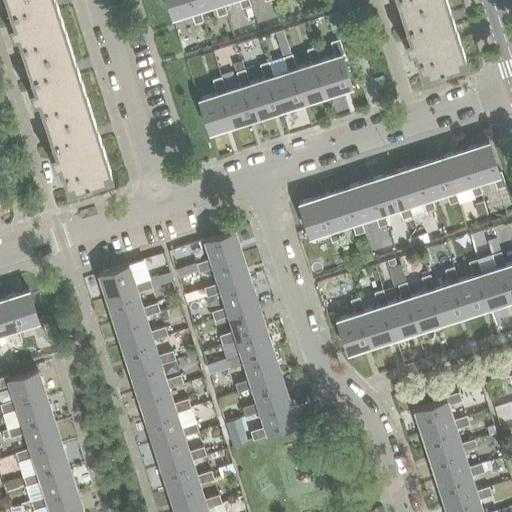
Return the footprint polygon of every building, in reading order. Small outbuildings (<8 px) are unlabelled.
[(24,57),(69,42),(55,0),(5,0),(11,19),(5,21),(9,34),(15,31),(24,57)] [(202,20),(198,6),(195,7),(193,0),(165,0),(171,15),(190,9),(194,23),(202,20)] [(193,0),(195,7),(198,6),(213,2),(218,15),(227,12),(222,0),(193,0)] [(395,0),(399,9),(427,0),(395,0)] [(466,59),(446,0),(427,0),(399,9),(407,34),(401,36),(405,49),(411,48),(420,74),(466,59)] [(282,28),(273,31),(279,48),(288,45),(282,28)] [(316,61),(326,92),(351,84),(341,54),(344,53),(339,38),(330,41),(334,55),(319,60),(316,61)] [(44,122),(90,107),(69,42),(24,57),(32,83),(26,85),(30,98),(36,96),(44,122)] [(293,68),(303,100),(326,92),(316,61),(319,60),(314,46),(307,48),(311,62),(296,67),(293,68)] [(287,70),(272,75),(269,76),(279,107),(303,100),(293,68),(296,67),(292,54),(283,56),(287,70)] [(263,78),(248,82),(246,83),(256,115),(279,107),(269,76),(272,75),(267,61),(259,64),(263,78)] [(222,91),(232,122),(256,115),(246,83),(248,82),(244,69),(235,71),(240,85),(225,90),(222,91)] [(374,77),(377,88),(385,85),(382,75),(374,77)] [(198,98),(208,130),(232,122),(222,91),(225,90),(220,76),(212,78),(216,92),(198,98)] [(90,107),(44,122),(53,147),(46,149),(51,162),(57,160),(66,189),(112,174),(90,107)] [(498,171),(488,141),(463,149),(474,180),(477,179),(492,174),(496,188),(505,185),(500,171),(498,171)] [(474,180),(463,149),(440,156),(450,188),(454,187),(469,182),(473,195),(481,192),(477,179),(474,180)] [(450,188),(440,156),(416,164),(426,195),(430,194),(445,189),(450,203),(458,200),(454,187),(450,188)] [(416,164),(392,171),(403,203),(406,202),(421,197),(425,211),(435,208),(430,194),(426,195),(416,164)] [(403,203),(392,171),(369,179),(379,210),(383,209),(397,204),(401,218),(411,215),(406,202),(403,203)] [(379,210),(369,179),(346,186),(356,217),(359,217),(374,212),(378,226),(387,223),(383,209),(379,210)] [(333,225),(336,225),(350,220),(354,233),(363,230),(359,217),(356,217),(346,186),(322,194),(333,225)] [(333,225),(322,194),(298,202),(308,233),(300,236),(304,249),(315,245),(311,232),(326,227),(331,241),(340,238),(336,225),(333,225)] [(212,263),(241,254),(233,229),(204,238),(210,258),(196,262),(198,271),(213,266),(212,263)] [(478,272),(488,304),(511,296),(502,265),(505,264),(501,251),(492,253),(496,266),(482,271),(478,272)] [(249,278),(241,254),(212,263),(213,266),(218,281),(203,286),(206,294),(221,290),(220,287),(249,278)] [(473,274),(458,279),(455,280),(465,312),(488,304),(478,272),(482,271),(478,258),(469,261),(473,274)] [(511,261),(505,264),(502,265),(511,296),(511,261)] [(133,281),(128,263),(98,272),(106,296),(135,287),(136,290),(150,285),(147,277),(133,281)] [(431,288),(441,320),(465,312),(455,280),(458,279),(454,265),(445,268),(449,281),(434,286),(431,288)] [(168,272),(148,278),(150,285),(170,279),(168,272)] [(425,289),(411,294),(407,295),(418,327),(441,320),(431,288),(434,286),(430,273),(421,276),(425,289)] [(220,287),(221,290),(226,306),(211,311),(214,319),(229,314),(228,311),(257,302),(249,278),(220,287)] [(402,297),(386,302),(384,303),(395,335),(418,327),(407,295),(411,294),(407,281),(397,284),(402,297)] [(206,294),(203,286),(183,292),(186,301),(206,294)] [(135,287),(106,296),(113,320),(143,311),(144,313),(158,309),(155,301),(141,305),(136,290),(135,287)] [(28,289),(4,297),(13,326),(17,324),(33,319),(38,335),(46,332),(41,316),(37,318),(28,289)] [(378,304),(364,309),(360,310),(371,342),(395,335),(384,303),(386,302),(382,289),(373,291),(378,304)] [(346,350),(371,342),(360,310),(364,309),(360,296),(350,299),(354,312),(336,319),(346,350)] [(4,297),(0,298),(0,329),(8,327),(13,342),(22,340),(17,324),(13,326),(4,297)] [(264,325),(257,302),(228,311),(229,314),(234,329),(219,334),(221,343),(237,338),(236,335),(264,325)] [(143,311),(113,320),(121,344),(151,334),(152,338),(166,333),(163,325),(149,329),(144,313),(143,311)] [(272,349),(264,325),(236,335),(237,338),(242,353),(226,358),(229,367),(244,362),(243,359),(272,349)] [(151,334),(121,344),(129,368),(158,358),(160,362),(174,357),(171,349),(157,353),(152,338),(151,334)] [(243,359),(244,362),(249,377),(234,382),(237,391),(252,386),(251,383),(280,373),(272,349),(243,359)] [(166,382),(167,386),(181,381),(178,373),(165,377),(160,362),(158,358),(129,368),(137,392),(166,382)] [(15,402),(44,392),(37,368),(9,377),(8,374),(0,376),(0,385),(9,383),(14,398),(15,402)] [(251,383),(252,386),(257,402),(242,407),(245,415),(260,410),(259,406),(288,397),(280,373),(251,383)] [(467,388),(479,384),(476,373),(463,376),(467,388)] [(172,401),(167,386),(166,382),(137,392),(144,416),(174,406),(175,409),(189,405),(186,396),(172,401)] [(445,398),(414,408),(422,433),(467,418),(465,415),(452,419),(447,404),(461,400),(458,391),(444,396),(445,398)] [(23,426),(52,416),(44,392),(15,402),(14,398),(0,403),(0,405),(2,411),(17,406),(22,422),(23,426)] [(259,406),(260,410),(265,425),(249,430),(252,439),(268,434),(267,431),(296,422),(288,397),(259,406)] [(180,426),(175,409),(174,406),(144,416),(152,440),(182,430),(183,434),(197,429),(194,421),(180,426)] [(25,431),(30,446),(31,450),(60,440),(52,416),(23,426),(22,422),(7,427),(10,436),(25,431)] [(422,433),(429,457),(461,446),(463,451),(476,447),(473,438),(460,442),(455,428),(468,423),(467,418),(422,433)] [(493,424),(487,426),(489,433),(495,431),(493,424)] [(182,430),(152,440),(160,464),(190,454),(191,458),(205,453),(202,444),(188,449),(183,434),(182,430)] [(38,474),(68,464),(60,440),(31,450),(30,446),(15,451),(18,460),(32,455),(37,470),(38,474)] [(429,457),(437,480),(468,470),(470,475),(483,471),(483,470),(492,467),(489,458),(480,461),(467,465),(463,451),(461,446),(429,457)] [(190,454),(160,464),(168,488),(197,478),(199,482),(213,477),(210,468),(196,473),(191,458),(190,454)] [(46,498),(76,489),(68,464),(38,474),(37,470),(23,475),(26,484),(40,480),(45,495),(46,498)] [(475,489),(470,475),(468,470),(437,480),(444,504),(476,494),(477,498),(491,495),(488,485),(475,489)] [(197,478),(168,488),(175,511),(205,502),(206,506),(220,501),(217,493),(204,497),(199,482),(197,478)] [(83,511),(76,489),(46,498),(45,495),(31,499),(33,508),(48,503),(50,511),(83,511)] [(476,494),(444,504),(446,511),(497,511),(496,509),(486,511),(482,511),(477,498),(476,494)] [(205,502),(175,511),(208,511),(206,506),(205,502)]
